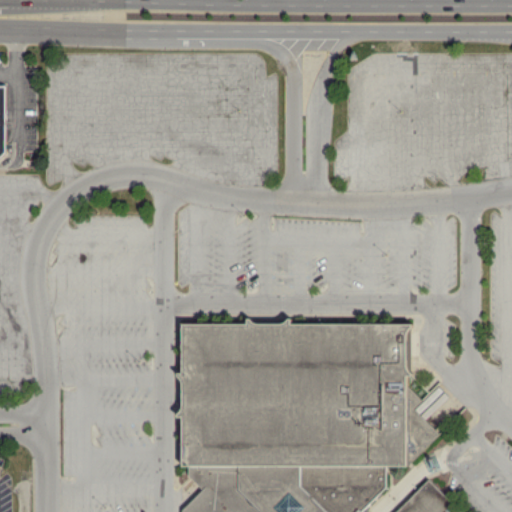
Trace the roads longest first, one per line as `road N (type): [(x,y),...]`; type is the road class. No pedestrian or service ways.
road 1 (secondary): [(511,2),(170,0)]
road 2 (secondary): [(255,32),(511,31)]
road 3 (secondary): [(0,29),(167,32)]
